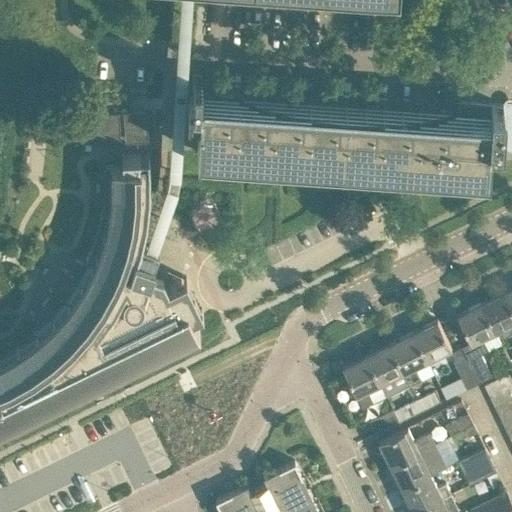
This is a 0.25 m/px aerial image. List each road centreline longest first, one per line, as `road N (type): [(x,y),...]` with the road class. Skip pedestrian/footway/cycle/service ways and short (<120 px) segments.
road 1 (residential): [(101,48),(511,80)]
road 2 (tertiary): [(291,349),(307,316),(511,217)]
road 3 (tertiary): [(178,485),(236,457),(291,349)]
road 4 (residential): [(370,511),(291,349)]
